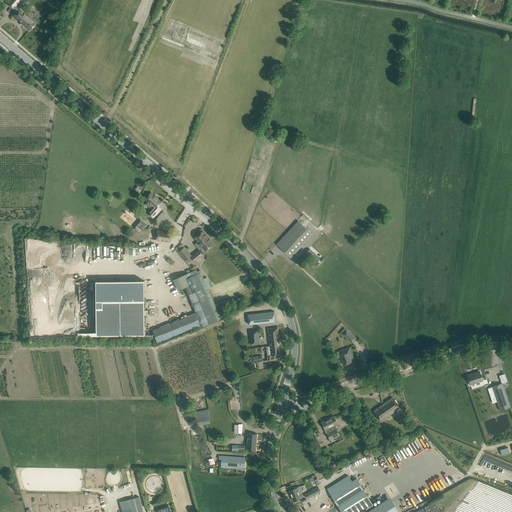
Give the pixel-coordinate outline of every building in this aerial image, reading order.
[(21,0),(9,0),(7,3),(13,9),(21,0)] [(27,16),(18,8),(12,14),(12,15),(30,30),(35,24),(30,19),(30,18),(30,17),(28,15),(27,15),(27,16)] [(147,197),(145,199),(148,201),(146,205),(151,209),(149,212),(154,216),(160,210),(157,207),(159,206),(162,202),(151,193),(147,197)] [(135,224),(133,227),(137,230),(139,227),(140,229),(142,230),(144,228),(147,224),(140,218),(135,224)] [(298,222),(277,245),(291,258),(312,235),(298,222)] [(156,239),(156,240),(169,242),(169,241),(171,242),(172,233),(171,232),(157,230),(156,239)] [(182,244),(175,249),(178,252),(187,263),(192,259),(194,262),(195,261),(196,261),(202,256),(204,254),(208,251),(206,250),(214,244),(203,231),(194,237),(198,242),(195,244),(200,250),(192,256),(185,247),(184,247),(182,244)] [(137,255),(138,250),(138,248),(129,247),(129,254),(137,255)] [(310,249),(306,253),(317,264),(321,260),(310,249)] [(197,272),(196,270),(191,272),(174,279),(179,289),(185,287),(196,312),(153,330),(158,343),(201,325),(202,327),(220,319),(207,288),(211,287),(208,281),(205,283),(200,271),(197,272)] [(145,336),(144,280),(96,281),(96,337),(145,336)] [(248,314),(249,324),(275,321),(274,311),(248,314)] [(267,329),(269,345),(275,344),(275,345),(280,345),(278,328),(267,329)] [(346,329),(341,334),(350,342),(355,336),(346,329)] [(249,331),(250,345),(260,344),(258,330),(249,331)] [(275,344),(269,345),(269,346),(270,346),(271,355),(267,355),(268,361),(276,360),(275,355),(281,355),(280,345),(275,345),(275,344)] [(352,356),(350,348),(341,350),(343,356),(341,357),(344,365),(351,362),(349,356),(352,356)] [(250,358),(251,363),(254,363),(263,361),(262,355),(253,357),(250,358)] [(480,372),(468,376),(469,380),(468,380),(469,385),(471,385),(483,381),(480,372)] [(378,385),(380,394),(393,391),(392,382),(378,385)] [(492,387),(500,411),(510,408),(502,383),(492,387)] [(400,408),(392,398),(386,402),(374,411),(381,421),(400,408)] [(207,409),(194,412),(197,426),(210,423),(207,409)] [(327,433),(330,440),(339,435),(336,429),(333,430),(332,427),(338,424),(334,416),(334,417),(329,419),(328,419),(321,422),(325,430),(328,429),(330,432),(327,433)] [(247,449),(256,450),(257,434),(248,433),(247,449)] [(219,456),(219,459),(221,459),(221,467),(244,469),(245,457),(240,457),(222,456),(219,456)] [(327,488),(342,511),(364,511),(374,506),(356,478),(352,481),(348,475),(327,488)] [(290,491),(294,501),(300,498),(298,493),(302,491),(300,487),(296,488),(296,487),(292,488),(293,489),(290,491)] [(307,499),(320,492),(318,487),(311,491),(312,491),(305,495),(307,499)] [(122,511),(143,511),(139,497),(119,502),(122,511)] [(371,511),(401,511),(393,497),(370,509),(371,511)] [(440,511),(435,502),(424,508),(426,511),(440,511)]
